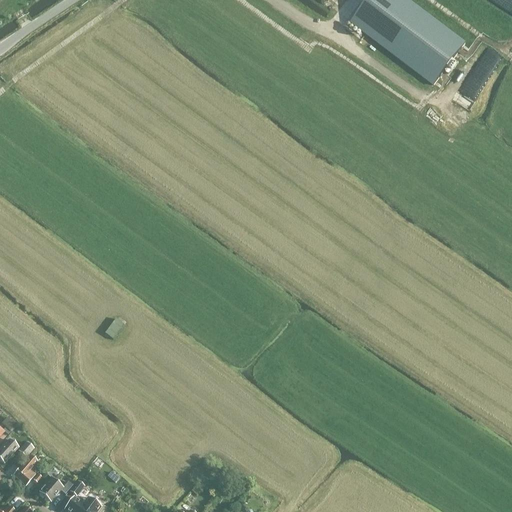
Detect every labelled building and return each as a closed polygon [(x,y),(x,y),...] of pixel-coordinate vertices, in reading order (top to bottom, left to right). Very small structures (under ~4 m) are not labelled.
[(434,87),(466,44),(407,0),(368,0),(350,25),(434,87)] [(114,342),(125,327),(117,321),(106,336),(114,342)] [(9,418),(3,425),(10,432),(16,425),(9,418)] [(0,438),(4,434),(7,437),(10,433),(6,429),(2,433),(0,430),(0,438)] [(5,447),(0,452),(0,462),(4,466),(19,450),(15,447),(10,442),(5,447)] [(34,451),(26,445),(19,453),(26,460),(34,451)] [(26,488),(36,477),(31,474),(38,466),(29,459),(14,477),(26,488)] [(51,471),(47,476),(51,479),(55,474),(51,471)] [(118,481),(111,475),(108,478),(115,485),(118,481)] [(60,495),(63,491),(63,490),(52,481),(39,495),(51,505),(56,499),(55,498),(57,496),(57,494),(56,494),(57,493),(60,495)] [(79,483),(71,493),(77,498),(85,488),(79,483)] [(74,498),(64,511),(65,511),(99,511),(102,508),(89,498),(84,505),(74,498)]
